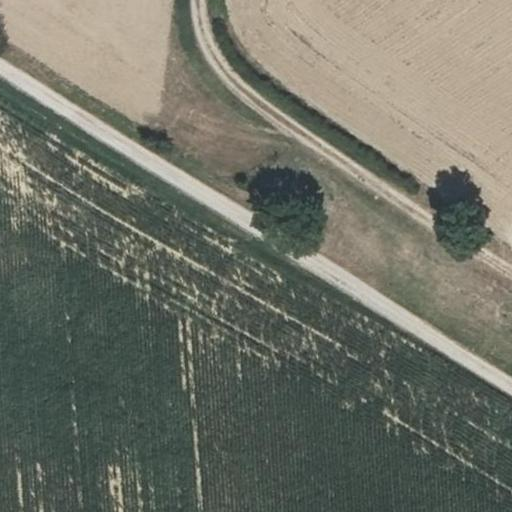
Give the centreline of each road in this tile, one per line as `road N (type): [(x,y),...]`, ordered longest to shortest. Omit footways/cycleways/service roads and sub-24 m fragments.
road 1 (track): [(0,61),(511,386)]
road 2 (track): [(201,0),(213,65),(294,129),(511,266)]
